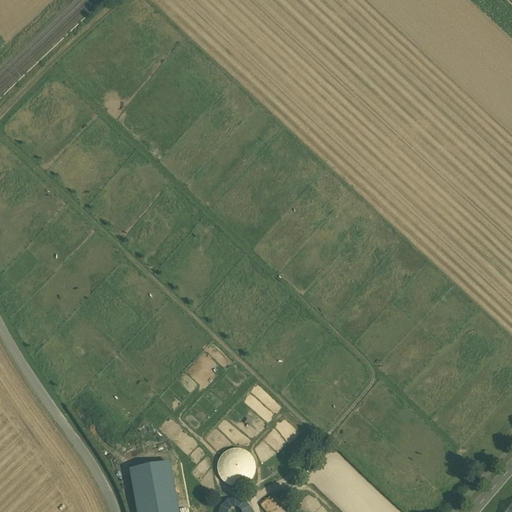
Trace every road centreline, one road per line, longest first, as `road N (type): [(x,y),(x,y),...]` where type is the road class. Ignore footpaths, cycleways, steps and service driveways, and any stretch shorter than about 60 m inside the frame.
road 1 (unclassified): [(116,511),(0,320)]
road 2 (track): [(0,117),(125,0)]
